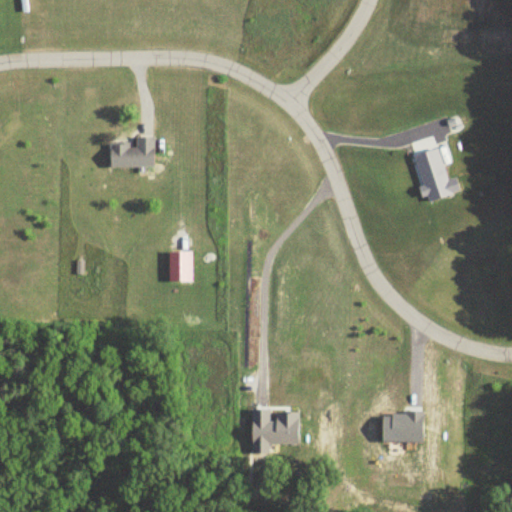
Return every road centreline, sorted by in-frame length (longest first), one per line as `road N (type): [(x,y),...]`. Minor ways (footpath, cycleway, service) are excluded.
road 1 (residential): [(0,62),(184,57),(260,81),(290,103),(325,148),(357,243),(392,297),(468,349),(511,353)]
road 2 (residential): [(290,103),(343,44),(367,0)]
